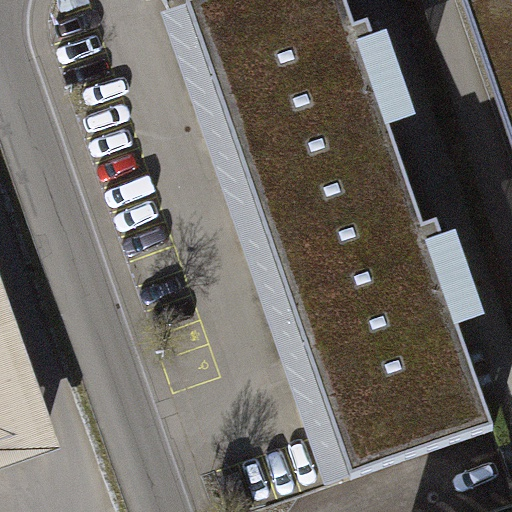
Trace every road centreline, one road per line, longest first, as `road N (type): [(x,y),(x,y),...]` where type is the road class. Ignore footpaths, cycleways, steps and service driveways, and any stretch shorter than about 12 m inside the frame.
road 1 (residential): [(173,511),(0,24)]
road 2 (unknown): [(270,511),(477,449)]
